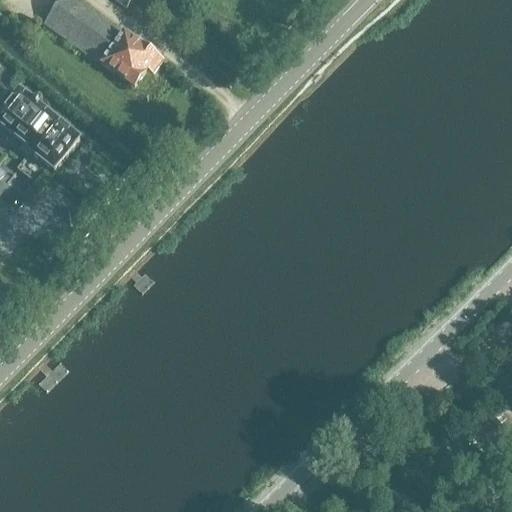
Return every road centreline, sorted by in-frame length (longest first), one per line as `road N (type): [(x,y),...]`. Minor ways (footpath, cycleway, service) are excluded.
road 1 (tertiary): [(0,377),(369,0)]
road 2 (unclassified): [(261,511),(511,270)]
road 3 (unknown): [(97,0),(254,116)]
